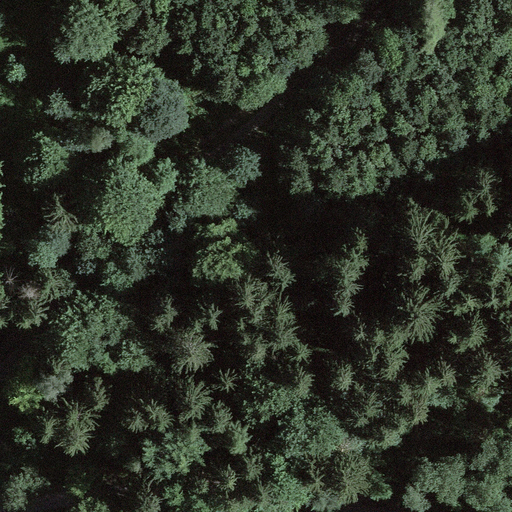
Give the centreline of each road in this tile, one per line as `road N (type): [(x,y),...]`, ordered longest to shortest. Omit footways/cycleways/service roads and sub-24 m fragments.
road 1 (track): [(0,369),(253,115),(387,0)]
road 2 (track): [(5,511),(141,495),(280,511)]
